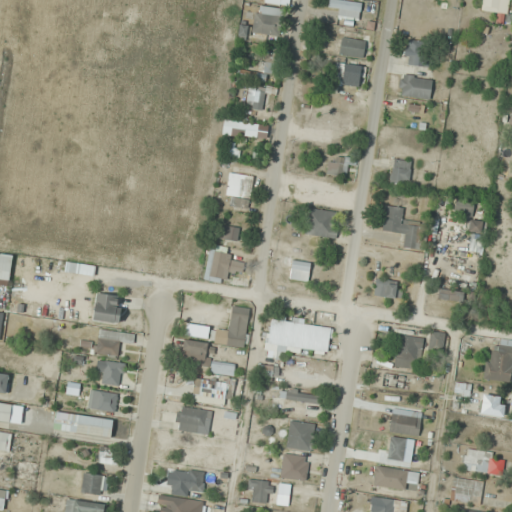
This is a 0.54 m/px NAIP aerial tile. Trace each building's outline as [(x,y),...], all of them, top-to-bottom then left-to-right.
[(337,15),(357,22),(362,6),(343,0),(329,0),(328,6),(339,10),(337,15)] [(511,0),(483,0),(483,13),(511,13),(511,0)] [(279,37),(283,10),(256,6),(252,33),(279,37)] [(364,58),(366,34),(342,32),(339,55),(364,58)] [(405,66),(428,66),(428,42),(405,42),(405,66)] [(264,74),(279,74),(280,57),(264,57),(264,74)] [(364,65),(336,64),(335,84),(363,85),(364,65)] [(429,100),(433,79),(401,73),(397,94),(429,100)] [(267,108),(269,93),(246,89),(244,105),(267,108)] [(255,140),(258,128),(227,120),(224,132),(255,140)] [(348,160),(329,156),(326,173),(345,177),(348,160)] [(389,185),(408,187),(411,161),(393,158),(389,185)] [(248,209),(253,177),(229,173),(224,205),(248,209)] [(472,199),(455,199),(455,216),(472,216),(472,199)] [(422,250),(426,223),(403,220),(404,208),(383,205),(379,230),(405,234),(403,248),(422,250)] [(339,212),(307,209),(305,235),(336,238),(339,212)] [(469,232),(484,233),(485,221),(469,221),(469,232)] [(220,239),(238,241),(239,227),(221,225),(220,239)] [(468,250),(478,253),(482,241),(473,238),(468,250)] [(206,281),(228,281),(228,272),(243,273),(243,261),(228,260),(229,247),(207,246),(206,281)] [(12,255),(0,253),(0,282),(9,284),(12,255)] [(289,278),(307,281),(311,263),(292,259),(289,278)] [(92,276),(94,268),(67,262),(66,270),(92,276)] [(397,297),(398,280),(374,279),(374,297),(397,297)] [(463,290),(438,290),(438,299),(463,299),(463,290)] [(120,294),(94,294),(94,321),(120,321),(120,294)] [(249,308),(231,306),(228,332),(220,331),(218,345),(244,348),(249,308)] [(328,355),(331,326),(268,319),(265,348),(328,355)] [(133,335),(98,329),(93,353),(118,357),(121,340),(131,342),(133,335)] [(445,333),(430,331),(428,351),(443,352),(445,333)] [(420,370),(423,338),(395,335),(392,367),(420,370)] [(511,340),(498,340),(497,351),(486,350),(484,380),(511,381),(511,340)] [(207,342),(183,341),(182,354),(206,355),(207,342)] [(233,377),(235,365),(212,360),(210,373),(233,377)] [(125,363),(104,361),(102,384),(122,386),(125,363)] [(283,371),(297,371),(297,378),(318,379),(318,363),(284,362),(283,371)] [(257,382),(272,382),(272,366),(257,366),(257,382)] [(0,391),(7,393),(9,373),(0,372),(0,391)] [(231,406),(234,384),(195,378),(192,400),(231,406)] [(469,396),(470,384),(455,384),(454,395),(469,396)] [(116,412),(118,394),(93,391),(91,409),(116,412)] [(506,399),(483,393),(479,412),(502,417),(506,399)] [(0,422),(9,424),(12,407),(0,404),(0,422)] [(206,427),(210,413),(180,404),(174,427),(198,434),(201,425),(206,427)] [(421,412),(392,409),(389,433),(419,435),(421,412)] [(53,429),(110,438),(113,420),(56,412),(53,429)] [(471,423),(462,421),(460,434),(501,441),(504,422),(472,417),(471,423)] [(315,424),(289,421),(286,448),(312,451),(315,424)] [(0,450),(9,451),(11,434),(0,432),(0,450)] [(98,462),(116,465),(118,449),(100,447),(98,462)] [(490,472),(492,452),(464,449),(462,470),(490,472)] [(309,457),(283,453),(280,478),(305,481),(309,457)] [(372,486),(405,489),(408,470),(375,466),(372,486)] [(205,471),(172,469),(170,495),(189,496),(189,491),(203,492),(205,471)] [(101,495),(103,475),(83,473),(81,493),(101,495)] [(480,504),(482,481),(453,478),(450,501),(480,504)] [(272,503),(272,481),(248,480),(248,491),(253,491),(253,503),(272,503)] [(187,511),(189,500),(161,496),(158,511),(187,511)] [(374,511),(406,511),(407,501),(376,498),(374,511)] [(102,511),(104,504),(66,499),(64,511),(102,511)]
